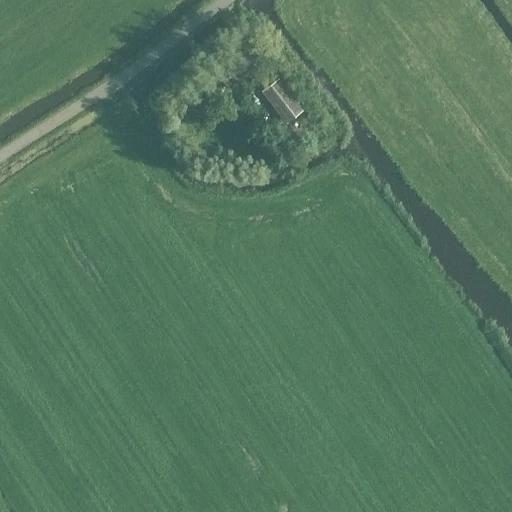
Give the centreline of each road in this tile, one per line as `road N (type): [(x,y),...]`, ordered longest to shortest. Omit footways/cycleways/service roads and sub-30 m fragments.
road 1 (track): [(383,359),(174,198),(113,92)]
road 2 (unclassified): [(0,159),(113,92),(226,0)]
road 3 (track): [(511,200),(369,0)]
